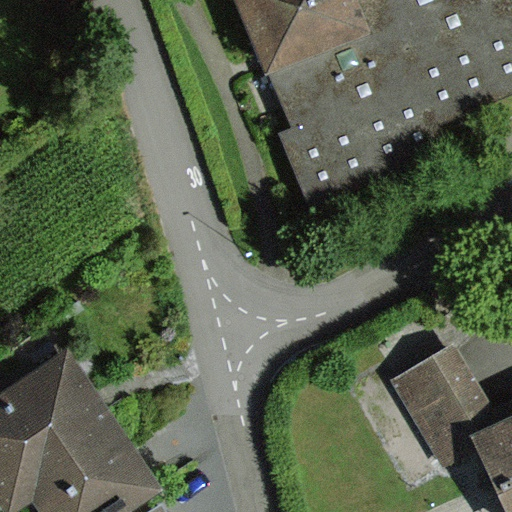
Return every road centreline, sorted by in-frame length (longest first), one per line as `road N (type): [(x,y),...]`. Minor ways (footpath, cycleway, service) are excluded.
road 1 (residential): [(117,0),(187,207),(221,342)]
road 2 (residential): [(221,342),(329,309),(511,213)]
road 3 (residential): [(221,342),(264,511)]
